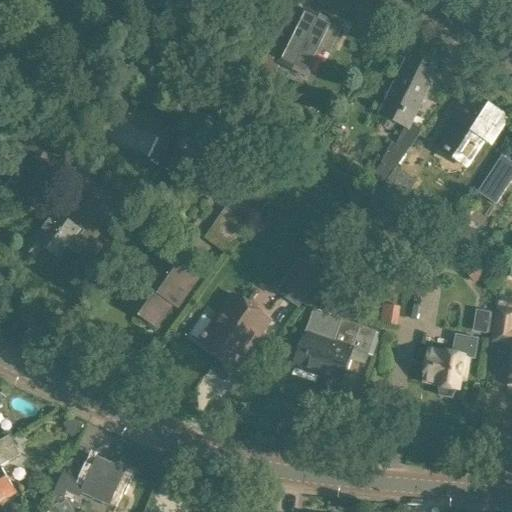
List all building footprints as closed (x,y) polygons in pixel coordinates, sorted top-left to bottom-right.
[(259,67),(274,75),(280,63),(307,76),(321,46),(329,49),(339,27),(305,10),(287,46),(272,39),(259,67)] [(76,46),(89,56),(110,26),(97,17),(76,46)] [(0,60),(3,62),(13,42),(0,35),(0,60)] [(406,60),(379,114),(405,127),(395,145),(391,142),(380,163),(394,173),(397,168),(421,133),(408,126),(434,74),(406,60)] [(473,95),(439,148),(460,162),(471,145),(479,150),(483,143),(484,143),(502,114),(473,95)] [(48,145),(46,144),(16,125),(5,141),(37,162),(48,145)] [(511,162),(501,156),(477,193),(497,206),(511,180),(511,162)] [(394,173),(376,197),(398,210),(417,182),(397,168),(394,173)] [(241,184),(203,238),(225,254),(263,199),(241,184)] [(66,246),(90,264),(103,246),(94,239),(114,212),(92,196),(72,223),(55,211),(34,240),(32,238),(23,250),(35,258),(42,247),(57,258),(66,246)] [(398,210),(376,197),(364,215),(384,229),(398,210)] [(461,221),(451,235),(467,246),(477,232),(461,221)] [(124,304),(155,325),(171,302),(176,305),(199,273),(164,248),(124,304)] [(485,258),(470,268),(481,283),(496,272),(485,258)] [(305,270),(288,294),(302,303),(319,279),(305,270)] [(200,343),(236,368),(269,319),(234,295),(200,343)] [(476,308),(474,332),(490,333),(492,309),(476,308)] [(511,310),(497,309),(492,341),(511,343),(511,370),(511,377),(511,310)] [(306,332),(295,363),(328,375),(327,378),(341,382),(345,370),(347,371),(351,361),(348,360),(353,347),(370,353),(377,332),(314,310),(307,332),(306,332)] [(382,312),(380,322),(397,325),(399,315),(382,312)] [(429,351),(424,381),(436,384),(436,385),(438,386),(438,396),(452,398),(456,389),(458,389),(459,380),(465,380),(468,358),(476,360),(479,339),(456,335),(452,355),(429,351)] [(0,387),(0,405),(9,395),(0,387)] [(0,501),(16,492),(0,466),(21,454),(9,436),(0,441),(0,501)] [(66,466),(54,493),(59,502),(60,504),(62,503),(67,492),(80,498),(82,493),(109,505),(115,491),(124,495),(133,475),(125,472),(125,471),(121,469),(120,467),(116,465),(113,466),(97,458),(89,476),(66,466)] [(59,502),(54,493),(43,499),(49,508),(59,502)] [(72,511),(66,501),(62,503),(60,504),(59,502),(49,508),(42,511),(72,511)]
